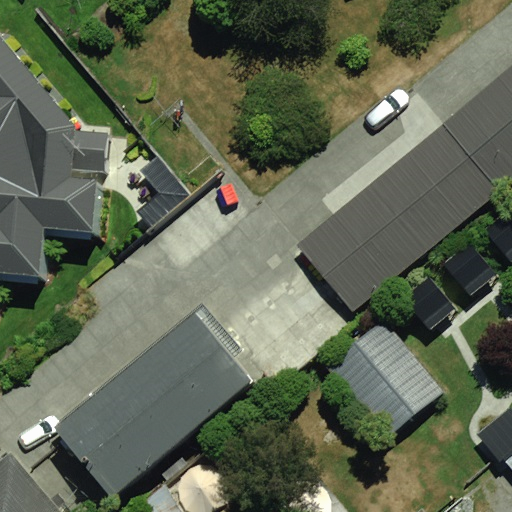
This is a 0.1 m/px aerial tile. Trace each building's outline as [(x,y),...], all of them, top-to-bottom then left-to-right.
[(0,37),(0,272),(41,276),(43,227),(94,232),(100,182),(71,179),(72,169),(101,171),(105,135),(76,131),(0,37)] [(116,71),(140,102),(160,87),(135,56),(116,71)] [(511,66),(298,245),(354,311),(511,179),(511,66)] [(159,194),(137,212),(150,228),(191,195),(158,156),(141,170),(159,194)] [(230,192),(151,244),(177,284),(256,232),(230,192)] [(213,331),(263,392),(346,324),(295,263),(213,331)] [(194,313),(55,428),(112,495),(250,381),(194,313)] [(383,322),(327,370),(387,441),(444,393),(383,322)] [(55,511),(8,456),(0,462),(0,511),(55,511)]
